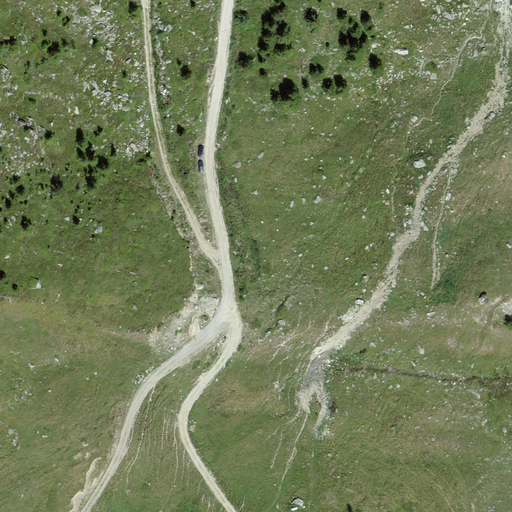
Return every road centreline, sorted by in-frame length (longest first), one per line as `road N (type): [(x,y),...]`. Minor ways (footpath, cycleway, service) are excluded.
road 1 (track): [(231,511),(182,428),(189,400),(235,332),(209,172),(228,0)]
road 2 (track): [(224,264),(206,250),(165,162),(145,0)]
road 3 (track): [(232,312),(216,314),(146,375),(123,431),(72,511)]
